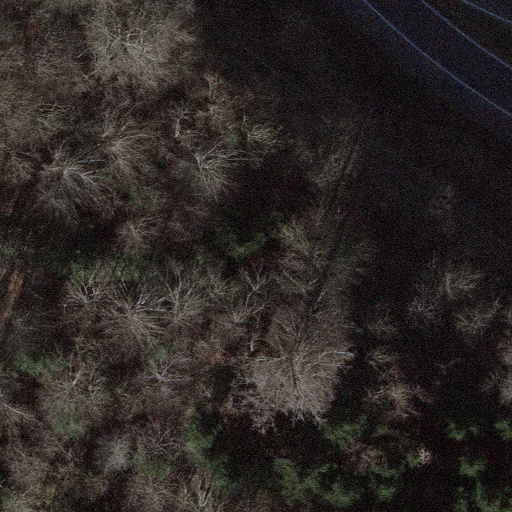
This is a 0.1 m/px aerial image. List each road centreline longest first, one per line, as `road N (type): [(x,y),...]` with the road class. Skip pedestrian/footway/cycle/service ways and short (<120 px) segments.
road 1 (track): [(511,242),(287,94),(195,0)]
road 2 (motorway): [(381,0),(511,102)]
